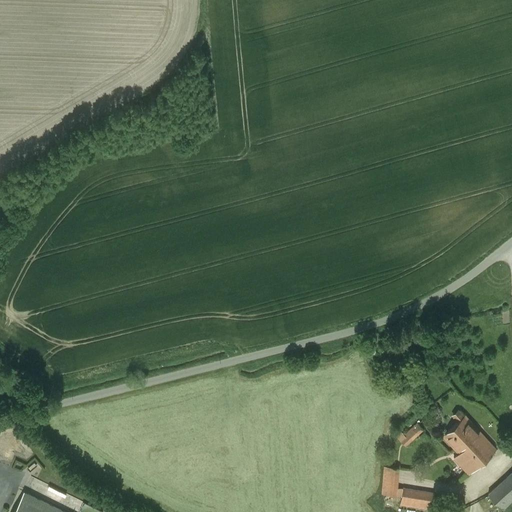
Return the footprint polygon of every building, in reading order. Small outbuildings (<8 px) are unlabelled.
[(494,452),(463,418),(441,437),(458,456),(453,460),(467,477),(494,452)] [(418,424),(404,437),(409,443),(423,430),(418,424)] [(398,470),(386,469),(383,496),(395,497),(398,470)] [(511,474),(489,496),(502,510),(511,500),(511,474)] [(433,495),(401,490),(399,506),(430,511),(433,495)] [(65,511),(24,492),(13,511),(65,511)]
